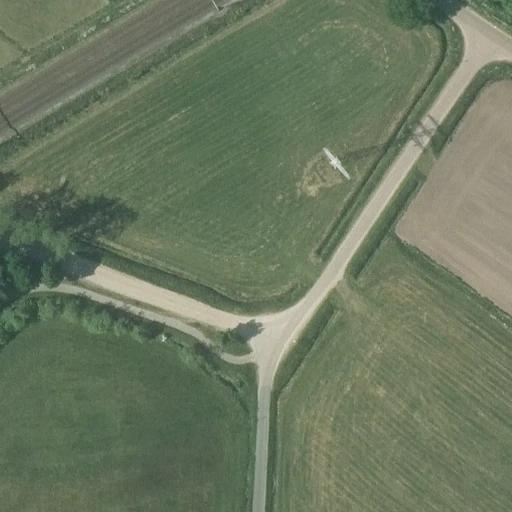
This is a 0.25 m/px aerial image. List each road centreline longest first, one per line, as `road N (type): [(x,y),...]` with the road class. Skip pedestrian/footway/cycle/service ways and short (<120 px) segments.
road 1 (unclassified): [(269,325),(315,297),(487,33)]
road 2 (track): [(0,243),(219,320)]
road 3 (unclassified): [(269,325),(257,511)]
